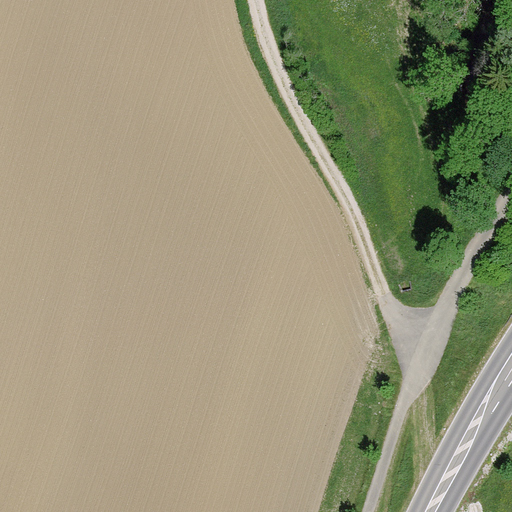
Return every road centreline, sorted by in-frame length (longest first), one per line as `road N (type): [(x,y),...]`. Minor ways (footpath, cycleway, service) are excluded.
road 1 (track): [(432,344),(377,264),(347,182),(297,121),(252,0)]
road 2 (tertiary): [(432,511),(511,372)]
